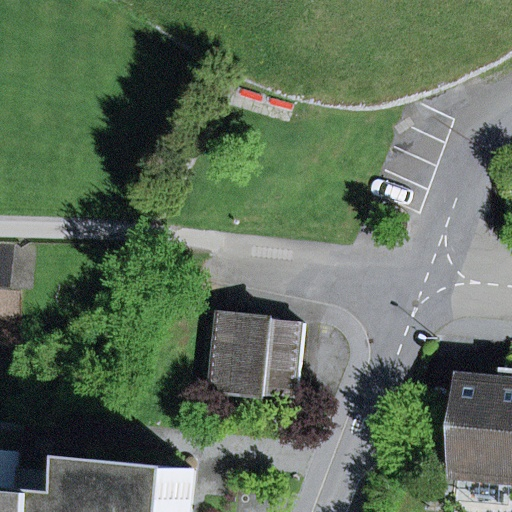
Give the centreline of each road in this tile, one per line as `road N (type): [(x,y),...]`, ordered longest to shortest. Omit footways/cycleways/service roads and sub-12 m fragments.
road 1 (residential): [(336,511),(427,270)]
road 2 (residential): [(210,244),(427,270)]
road 3 (residential): [(427,270),(456,190),(511,111)]
